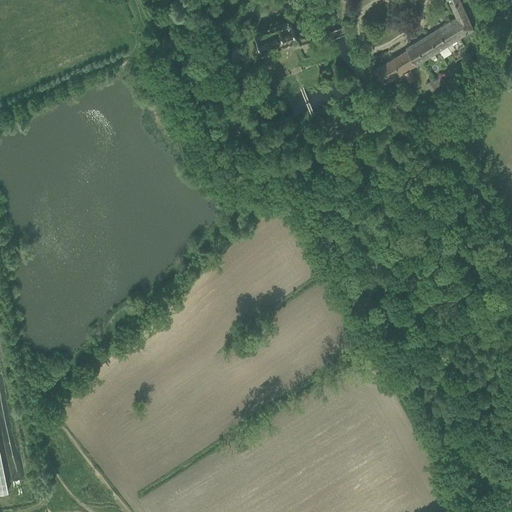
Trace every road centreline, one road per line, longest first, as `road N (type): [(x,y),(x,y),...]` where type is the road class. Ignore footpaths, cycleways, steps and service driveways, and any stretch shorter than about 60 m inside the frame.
road 1 (track): [(472,508),(292,188),(244,181),(208,152),(132,0)]
road 2 (track): [(489,0),(503,38),(448,118),(444,140),(511,260)]
